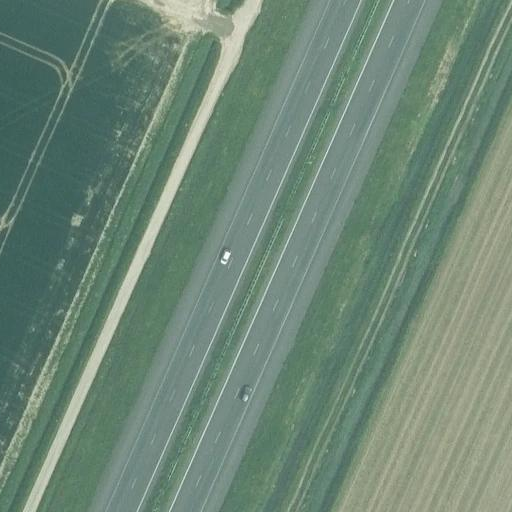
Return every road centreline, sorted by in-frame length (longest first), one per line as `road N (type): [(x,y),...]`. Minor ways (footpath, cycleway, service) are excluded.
road 1 (unclassified): [(254,0),(29,511)]
road 2 (motorway): [(186,511),(410,0)]
road 3 (motorway): [(346,0),(122,511)]
